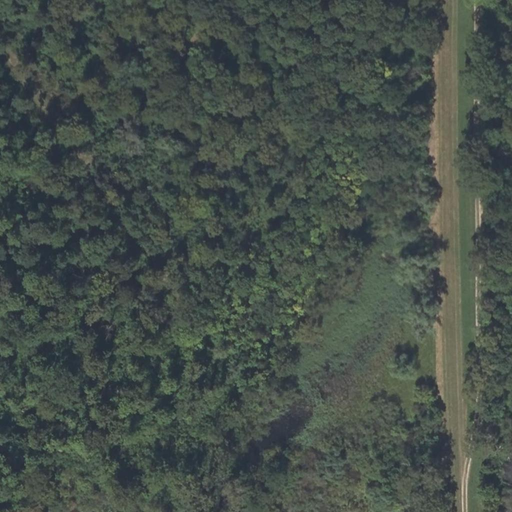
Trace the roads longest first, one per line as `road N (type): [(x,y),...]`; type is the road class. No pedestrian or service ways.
road 1 (track): [(478,0),(480,384),(468,511)]
road 2 (track): [(0,37),(83,155),(215,4)]
